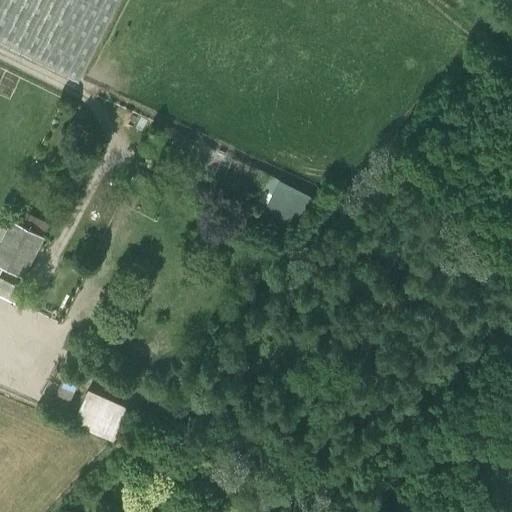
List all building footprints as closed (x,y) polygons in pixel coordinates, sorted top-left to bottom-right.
[(0,0),(0,42),(78,82),(119,0),(0,0)] [(258,200),(266,204),(263,211),(299,229),(305,215),(310,217),(318,197),(280,178),(269,173),(258,200)] [(17,222),(13,220),(3,215),(0,220),(0,263),(23,275),(43,235),(49,224),(23,210),(17,222)] [(82,374),(68,368),(52,405),(66,411),(82,374)] [(88,388),(85,394),(73,420),(115,438),(129,406),(88,388)]
